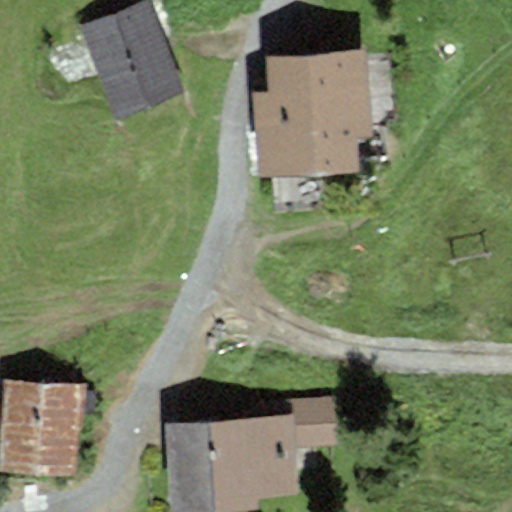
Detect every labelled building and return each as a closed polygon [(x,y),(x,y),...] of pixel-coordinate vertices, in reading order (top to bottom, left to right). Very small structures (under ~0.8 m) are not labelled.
[(183,92),(146,2),(77,30),(114,120),(183,92)] [(357,170),(354,138),(374,137),(367,50),(266,59),(269,93),(251,95),(258,178),(357,170)] [(0,470),(75,477),(82,387),(7,380),(0,462),(0,470)] [(293,416),(294,448),(337,447),(335,399),(292,400),(293,416)] [(293,416),(165,425),(170,507),(170,511),(234,511),(259,510),(258,501),(298,498),(294,448),(293,416)]
